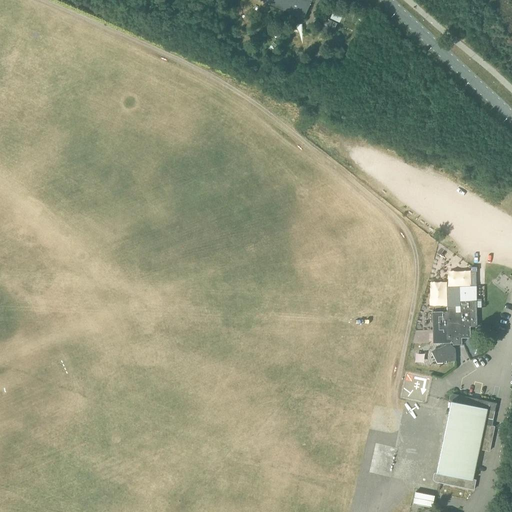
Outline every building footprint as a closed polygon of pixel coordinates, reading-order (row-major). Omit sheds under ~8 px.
[(261,0),(304,19),(312,0),(311,0),(261,0)] [(326,19),(324,24),(335,29),(337,24),(326,19)] [(433,339),(463,338),(471,338),(471,327),(477,326),(477,301),(460,301),(460,311),(457,311),(457,306),(447,307),(447,311),(432,312),(433,339)] [(433,351),(438,362),(443,362),(443,363),(443,361),(456,360),(456,351),(451,351),(451,343),(452,343),(452,345),(458,345),(463,345),(463,338),(433,339),(434,343),(446,343),(446,344),(433,351)] [(495,426),(494,426),(494,425),(492,425),(495,411),(496,403),(486,401),(454,394),(451,396),(450,399),(452,402),(450,410),(438,472),(435,474),(433,479),(436,481),(442,483),(462,487),(474,489),(476,479),(473,479),(479,449),(490,451),(495,426)] [(433,508),(435,496),(416,492),(413,504),(433,508)]
